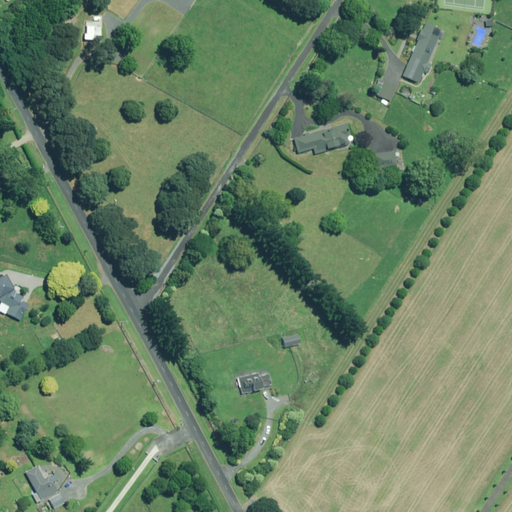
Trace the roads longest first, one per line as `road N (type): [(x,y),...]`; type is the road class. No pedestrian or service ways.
road 1 (residential): [(132,310),(162,279),(339,0)]
road 2 (unclassified): [(0,64),(132,310)]
road 3 (unclassified): [(132,310),(240,511)]
